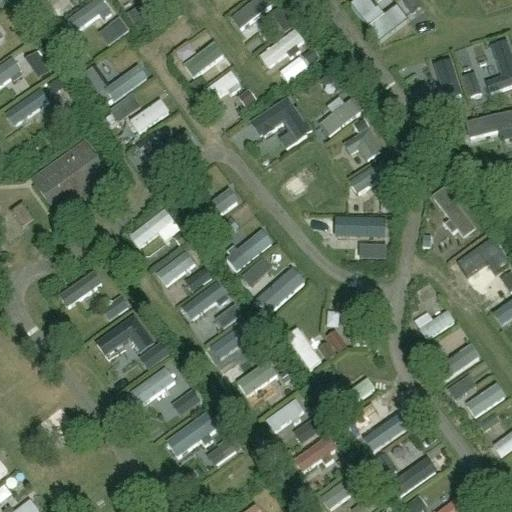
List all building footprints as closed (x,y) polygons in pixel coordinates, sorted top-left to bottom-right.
[(94,24),(115,9),(108,0),(91,0),(82,7),(94,24)] [(250,0),(234,13),(243,25),(260,12),(250,0)] [(372,0),(361,0),(351,9),(380,47),(398,33),(372,0)] [(268,61),(295,45),(287,32),(260,48),(268,61)] [(194,75),(227,58),(222,48),(189,65),(194,75)] [(14,55),(0,63),(0,87),(25,73),(14,55)] [(117,93),(148,80),(141,64),(110,77),(117,93)] [(206,83),(216,101),(232,91),(229,85),(239,79),(233,67),(206,83)] [(140,130),(171,111),(161,95),(131,115),(140,130)] [(349,100),(322,123),(331,134),(359,112),(349,100)] [(17,101),(4,108),(11,124),(25,118),(17,101)] [(313,137),(289,101),(251,125),(261,141),(286,125),(299,146),(313,137)] [(384,155),(370,132),(345,147),(352,159),(359,154),(366,166),(384,155)] [(36,188),(56,217),(108,180),(88,151),(36,188)] [(351,179),(362,194),(382,179),(370,164),(351,179)] [(217,215),(241,202),(233,188),(209,201),(217,215)] [(166,238),(182,224),(162,203),(129,234),(141,247),(159,231),(166,238)] [(12,215),(23,231),(34,224),(22,208),(12,215)] [(381,211),(337,211),(337,234),(381,235),(381,211)] [(266,232),(237,249),(244,260),(272,243),(266,232)] [(497,280),(509,269),(485,242),(460,263),(472,278),(485,267),(497,280)] [(171,282),(193,265),(180,248),(158,265),(171,282)] [(94,266),(61,293),(71,306),(104,280),(94,266)] [(511,323),(511,300),(496,308),(506,327),(511,323)] [(428,339),(457,325),(446,304),(418,317),(428,339)] [(135,319),(96,347),(106,361),(131,342),(142,357),(156,348),(135,319)] [(288,329),(305,357),(316,350),(299,323),(288,329)] [(214,338),(221,351),(246,338),(239,325),(214,338)] [(441,367),(450,381),(482,358),(472,345),(441,367)] [(270,358),(241,377),(251,392),(280,373),(270,358)] [(143,404),(178,380),(169,367),(134,391),(143,404)] [(367,374),(350,391),(360,401),(377,385),(367,374)] [(471,402),(480,414),(507,396),(498,383),(471,402)] [(266,410),(277,432),(309,417),(298,394),(266,410)] [(371,410),(384,434),(397,428),(384,403),(371,410)] [(210,438),(204,427),(214,422),(210,414),(169,436),(179,454),(210,438)] [(290,452),(305,471),(325,457),(322,453),(332,446),(320,430),(290,452)] [(511,431),(495,444),(504,457),(511,450),(511,431)] [(439,433),(424,441),(432,456),(447,448),(439,433)] [(0,475),(10,468),(0,453),(0,475)] [(408,494),(439,470),(428,455),(397,480),(408,494)] [(347,500),(343,494),(352,488),(344,476),(321,492),(334,510),(347,500)] [(0,498),(0,500),(11,493),(4,482),(0,484),(0,498)] [(38,511),(41,510),(30,494),(5,511),(38,511)] [(264,511),(256,499),(238,511),(264,511)]
